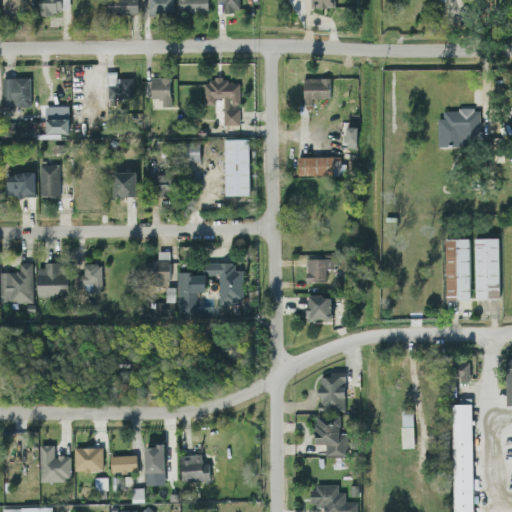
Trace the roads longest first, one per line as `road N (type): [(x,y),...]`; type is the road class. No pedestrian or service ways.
road 1 (residential): [(511,330),(384,332),(337,343),(214,404),(0,412)]
road 2 (tertiary): [(511,48),(0,45)]
road 3 (residential): [(271,43),(279,511)]
road 4 (residential): [(277,224),(0,228)]
